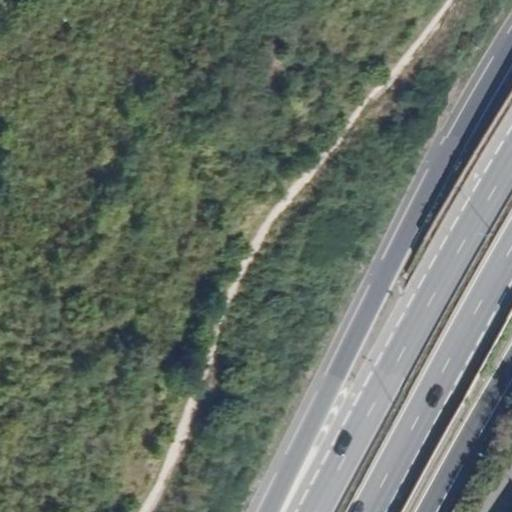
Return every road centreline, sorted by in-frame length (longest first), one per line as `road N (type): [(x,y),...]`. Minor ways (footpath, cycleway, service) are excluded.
road 1 (track): [(143,511),(165,473),(228,298),(283,204),(452,0)]
road 2 (primary): [(511,44),(272,511)]
road 3 (primary): [(511,159),(316,511)]
road 4 (primary): [(367,511),(511,245)]
road 5 (secondary): [(427,511),(511,364)]
